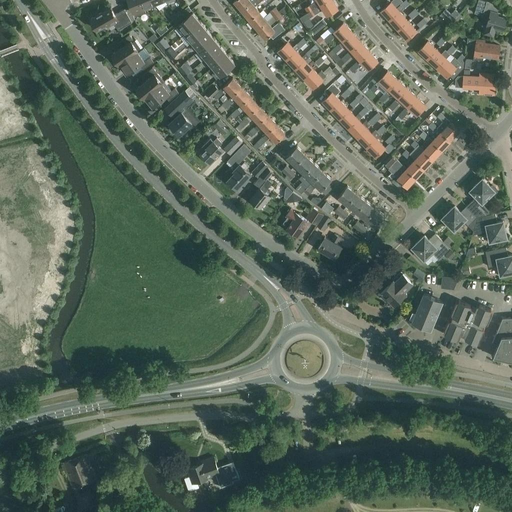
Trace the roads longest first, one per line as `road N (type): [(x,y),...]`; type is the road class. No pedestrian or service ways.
road 1 (tertiary): [(299,329),(277,290),(115,134),(17,0)]
road 2 (unclassified): [(0,462),(123,423),(306,415),(306,390)]
road 3 (residential): [(259,236),(143,127),(52,5)]
road 4 (residential): [(417,215),(263,69),(210,0)]
road 5 (residential): [(323,314),(336,311),(447,358),(511,374)]
road 6 (residential): [(351,0),(425,83),(497,134)]
road 7 (residential): [(259,236),(338,283),(417,215)]
road 8 (primary): [(97,403),(279,377)]
road 9 (primary): [(273,362),(97,403)]
road 10 (primary): [(329,377),(459,390)]
road 11 (primary): [(459,390),(335,356)]
